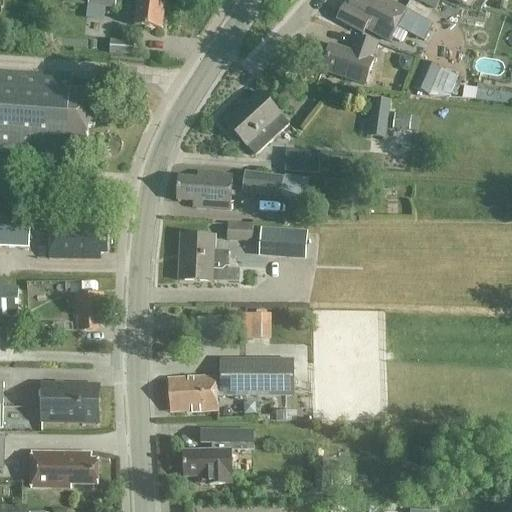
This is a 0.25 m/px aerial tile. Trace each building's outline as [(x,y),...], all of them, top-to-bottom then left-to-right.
[(88,0),(88,5),(115,9),(116,0),(88,0)] [(165,0),(138,0),(134,27),(162,31),(165,0)] [(406,11),(385,0),(353,0),(341,21),(363,33),(365,30),(389,43),(397,29),(410,35),(419,19),(406,12),(406,11)] [(433,0),(425,0),(424,5),(435,12),(439,2),(433,0)] [(322,71),(365,86),(373,61),(372,61),(378,45),(356,38),(350,54),(330,47),(322,71)] [(110,55),(133,56),(134,42),(110,41),(110,55)] [(441,70),(423,62),(411,88),(429,96),(441,70)] [(458,78),(442,71),(431,95),(448,103),(458,78)] [(72,78),(0,73),(0,153),(31,156),(30,162),(25,162),(24,176),(34,177),(36,156),(46,157),(46,163),(66,164),(67,145),(87,147),(88,130),(94,130),(95,111),(89,111),(91,94),(71,92),(72,78)] [(289,126),(259,94),(226,124),(256,157),(289,126)] [(511,105),(511,102),(511,96),(495,94),(493,103),(511,105)] [(391,102),(372,100),(367,136),(386,139),(391,102)] [(393,130),(410,133),(412,117),(395,115),(393,130)] [(410,133),(417,134),(419,118),(412,117),(410,133)] [(288,173),(318,175),(319,154),(290,152),(288,173)] [(24,159),(0,158),(0,179),(23,181),(24,159)] [(283,199),(286,177),(245,173),(242,194),(283,199)] [(195,209),(229,212),(230,199),(231,182),(231,177),(192,175),(192,180),(178,179),(176,202),(196,203),(195,209)] [(286,177),(283,199),(306,201),(308,180),(286,177)] [(267,244),(268,230),(268,227),(228,225),(227,242),(267,244)] [(100,255),(106,255),(107,227),(50,226),(49,260),(100,261),(100,255)] [(0,248),(28,250),(29,229),(0,227),(0,248)] [(307,233),(276,231),(275,260),(306,262),(307,233)] [(215,238),(181,236),(179,282),(228,284),(230,253),(214,252),(215,238)] [(75,297),(77,332),(98,330),(97,323),(104,323),(102,295),(75,297)] [(271,341),(271,315),(267,315),(256,315),(252,315),(252,341),(271,341)] [(220,398),(294,398),(294,361),(220,361),(220,398)] [(218,412),(216,377),(169,380),(171,409),(178,408),(178,413),(188,413),(188,414),(218,412)] [(99,387),(42,386),(42,424),(66,424),(66,425),(99,425),(99,387)] [(253,432),(201,432),(201,444),(212,445),(212,452),(183,453),(184,479),(200,478),(200,482),(208,482),(209,486),(232,486),(230,452),(254,452),(253,432)] [(74,486),(98,487),(98,462),(90,462),(90,454),(29,454),(29,489),(74,490),(74,486)] [(315,494),(329,495),(331,460),(316,459),(315,494)] [(354,485),(366,486),(366,477),(354,477),(354,485)]
